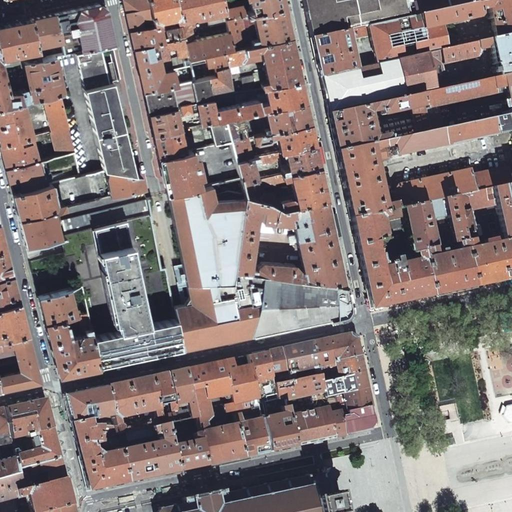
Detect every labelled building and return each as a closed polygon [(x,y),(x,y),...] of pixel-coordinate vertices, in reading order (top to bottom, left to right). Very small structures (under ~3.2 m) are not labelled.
[(153,25),(147,0),(121,0),(128,30),(153,25)] [(147,0),(153,25),(159,23),(159,20),(175,17),(179,16),(175,0),(147,0)] [(175,0),(179,16),(180,21),(193,18),(206,15),(224,11),(223,9),(221,0),(175,0)] [(221,0),(223,9),(233,7),(231,0),(221,0)] [(245,12),(246,15),(252,14),(283,7),(281,0),(248,0),(251,10),(246,11),(246,12),(245,12)] [(301,0),(307,24),(316,21),(319,36),(347,30),(352,29),(362,27),(367,26),(407,17),(402,0),(301,0)] [(402,0),(407,17),(417,15),(447,8),(445,0),(402,0)] [(445,0),(447,8),(473,3),(472,0),(445,0)] [(485,0),(477,2),(479,10),(487,8),(487,5),(493,3),(492,0),(485,0)] [(487,8),(494,38),(511,33),(511,0),(492,0),(493,3),(487,5),(487,8)] [(417,15),(420,29),(439,25),(476,17),(479,13),(479,10),(477,2),(473,3),(447,8),(417,15)] [(75,30),(80,49),(99,45),(111,42),(107,24),(104,8),(98,3),(82,6),(77,7),(73,18),(74,23),(66,25),(66,26),(67,32),(75,30)] [(224,11),(225,20),(246,15),(245,12),(246,12),(246,11),(242,6),(233,7),(223,9),(224,11)] [(55,12),(58,28),(66,26),(66,25),(74,23),(73,18),(77,7),(55,12)] [(252,14),(258,43),(290,36),(286,19),(283,7),(252,14)] [(206,15),(208,26),(213,25),(226,22),(225,20),(224,11),(206,15)] [(30,17),(35,46),(53,42),(60,41),(58,28),(55,12),(44,14),(30,17)] [(228,32),(232,49),(242,46),(258,43),(252,14),(246,15),(225,20),(226,22),(227,29),(228,32)] [(367,26),(375,63),(425,53),(437,50),(445,48),(439,25),(420,29),(417,15),(407,17),(367,26)] [(0,23),(0,57),(33,51),(36,50),(35,46),(30,17),(13,21),(0,23)] [(181,27),(183,32),(191,31),(195,30),(193,18),(180,21),(181,24),(181,27)] [(307,24),(310,38),(319,36),(316,21),(307,24)] [(133,49),(150,45),(164,42),(163,38),(161,31),(159,23),(153,25),(128,30),(131,41),(133,49)] [(62,47),(63,53),(73,51),(80,49),(75,30),(67,32),(66,26),(58,28),(60,41),(61,43),(62,47)] [(163,38),(164,42),(184,37),(183,32),(181,27),(165,30),(166,37),(163,38)] [(352,29),(354,39),(364,37),(362,27),(352,29)] [(184,37),(185,41),(191,40),(191,38),(193,38),(193,36),(196,35),(195,30),(191,31),(183,32),(184,37)] [(316,66),(318,76),(355,68),(347,30),(319,36),(310,38),(316,66)] [(185,41),(188,58),(203,55),(210,53),(223,51),(232,49),(228,32),(191,40),(185,41)] [(489,43),(497,77),(511,73),(511,33),(494,38),(488,39),(489,43)] [(260,82),(261,87),(263,87),(299,79),(296,62),(294,55),(290,36),(258,43),(242,46),(243,52),(259,48),(261,60),(266,81),(260,82)] [(173,69),(176,84),(193,80),(191,68),(188,58),(185,41),(184,37),(164,42),(168,58),(173,57),(174,64),(171,69),(173,69)] [(477,41),(479,50),(486,48),(489,43),(488,39),(477,41)] [(437,50),(440,64),(475,57),(479,50),(477,41),(445,48),(437,50)] [(157,55),(158,60),(168,58),(164,42),(150,45),(152,57),(157,55)] [(73,51),(82,87),(107,81),(105,73),(99,45),(80,49),(73,51)] [(137,70),(142,90),(168,85),(176,84),(173,69),(171,69),(160,72),(158,60),(157,55),(152,57),(150,45),(133,49),(137,70)] [(227,66),(227,67),(237,65),(261,60),(259,48),(243,52),(242,46),(232,49),(223,51),(227,66)] [(37,52),(38,59),(54,55),(55,55),(63,53),(62,47),(37,52)] [(425,53),(433,91),(446,88),(443,76),(440,64),(437,50),(425,53)] [(212,63),(213,69),(227,66),(223,51),(210,53),(212,63)] [(203,55),(205,65),(212,63),(210,53),(203,55)] [(322,96),(326,114),(366,105),(419,94),(433,91),(425,53),(375,63),(378,75),(357,80),(355,68),(318,76),(322,96)] [(18,91),(21,101),(41,96),(57,92),(61,91),(54,55),(38,59),(34,59),(34,58),(21,60),(28,90),(24,91),(23,88),(18,90),(18,91)] [(0,107),(21,101),(18,91),(8,91),(0,62),(0,107)] [(355,68),(357,80),(378,75),(375,63),(355,68)] [(227,67),(228,74),(239,72),(237,65),(227,67)] [(206,77),(209,91),(230,87),(231,87),(228,74),(227,67),(227,66),(213,69),(214,75),(206,77)] [(105,73),(107,81),(110,80),(119,78),(117,70),(105,73)] [(443,76),(446,88),(473,82),(471,72),(469,71),(443,76)] [(507,110),(508,114),(511,113),(511,73),(497,77),(489,78),(493,94),(503,91),(505,100),(500,101),(502,106),(506,105),(507,110)] [(241,78),(243,90),(255,89),(252,75),(241,78)] [(168,85),(173,107),(179,106),(190,103),(195,102),(211,99),(209,91),(206,77),(193,80),(176,84),(168,85)] [(422,107),(423,110),(436,107),(448,104),(493,95),(493,94),(489,78),(473,82),(446,88),(433,91),(419,94),(422,107)] [(265,96),(268,109),(304,101),(300,82),(299,79),(263,87),(265,96)] [(82,87),(101,169),(106,170),(130,173),(107,81),(82,87)] [(146,110),(147,113),(173,107),(168,85),(142,90),(143,97),(144,102),(146,110)] [(211,99),(213,108),(234,103),(230,87),(209,91),(211,99)] [(41,96),(49,130),(66,126),(57,92),(41,96)] [(366,105),(368,113),(378,111),(379,116),(409,110),(422,107),(419,94),(366,105)] [(213,108),(216,120),(224,118),(263,110),(268,109),(265,96),(258,98),(234,103),(213,108)] [(197,110),(200,123),(202,123),(207,122),(216,120),(213,108),(211,99),(195,102),(197,110)] [(0,142),(30,135),(21,101),(0,107),(0,142)] [(263,110),(268,131),(309,122),(306,109),(305,106),(304,101),(268,109),(263,110)] [(179,106),(181,115),(192,112),(190,103),(179,106)] [(436,107),(440,126),(452,123),(448,104),(436,107)] [(331,134),(334,151),(370,144),(387,140),(386,137),(386,134),(373,137),(368,113),(366,105),(326,114),(331,134)] [(149,124),(151,134),(178,128),(173,107),(147,113),(149,124)] [(413,128),(414,134),(428,132),(423,110),(422,107),(409,110),(413,128)] [(423,110),(428,132),(440,129),(440,126),(436,107),(423,110)] [(224,118),(229,140),(247,136),(253,135),(268,131),(263,110),(224,118)] [(511,173),(508,174),(511,183),(511,113),(508,114),(500,116),(440,129),(428,132),(414,134),(387,140),(370,144),(371,150),(388,147),(391,157),(500,133),(499,127),(510,125),(511,134),(511,173)] [(207,122),(213,143),(229,140),(224,118),(216,120),(207,122)] [(275,134),(279,151),(283,150),(313,143),(311,131),(309,122),(268,131),(269,135),(275,134)] [(188,126),(189,133),(203,130),(202,123),(200,123),(188,126)] [(508,132),(511,146),(511,145),(511,134),(510,125),(499,127),(500,133),(508,132)] [(49,130),(56,155),(72,151),(66,126),(49,130)] [(154,147),(156,156),(158,155),(183,150),(178,128),(151,134),(154,147)] [(254,142),(256,143),(268,141),(270,138),(269,135),(268,131),(253,135),(254,142)] [(0,152),(1,158),(4,168),(36,159),(30,135),(0,142),(0,152)] [(229,140),(235,160),(251,157),(247,136),(229,140)] [(280,170),(281,173),(288,172),(318,165),(315,153),(313,143),(283,150),(287,167),(280,168),(280,170)] [(342,186),(349,218),(384,211),(395,208),(394,202),(383,205),(382,199),(373,161),(371,150),(370,144),(334,151),(342,186)] [(371,150),(373,161),(391,157),(388,147),(371,150)] [(183,150),(158,155),(162,177),(166,194),(198,186),(194,171),(199,170),(197,162),(193,163),(190,148),(183,150)] [(38,166),(41,178),(48,177),(46,172),(76,165),(72,151),(56,155),(53,155),(54,162),(38,166)] [(259,162),(261,164),(274,161),(280,157),(278,151),(257,155),(258,159),(259,162)] [(8,183),(10,192),(42,184),(41,178),(38,166),(54,162),(53,155),(36,159),(4,168),(8,183)] [(239,176),(240,182),(256,179),(255,174),(252,161),(258,159),(257,155),(251,157),(235,160),(239,176)] [(294,197),(295,205),(325,198),(321,180),(318,165),(288,172),(289,177),(290,181),(294,197)] [(471,175),(474,191),(490,188),(502,185),(511,183),(508,174),(507,167),(471,175)] [(394,202),(395,208),(400,207),(411,205),(423,202),(440,199),(453,196),(464,193),(474,191),(471,175),(470,169),(397,184),(392,194),(393,197),(394,202)] [(105,175),(109,195),(143,187),(141,178),(140,175),(130,173),(106,170),(105,175)] [(240,182),(243,195),(255,198),(267,186),(290,181),(289,177),(281,178),(280,173),(278,174),(256,179),(240,182)] [(219,260),(218,267),(232,269),(243,195),(240,182),(239,176),(225,180),(227,185),(227,189),(226,204),(225,206),(219,260)] [(198,186),(166,194),(170,216),(221,203),(220,197),(222,197),(222,193),(218,194),(217,188),(227,185),(225,180),(224,180),(198,186)] [(14,207),(17,218),(51,210),(54,209),(62,207),(60,201),(54,203),(49,183),(42,184),(10,192),(14,207)] [(511,183),(502,185),(506,203),(511,201),(511,183)] [(220,197),(221,203),(226,204),(227,189),(227,185),(217,188),(218,194),(222,193),(222,197),(220,197)] [(495,206),(502,241),(511,238),(511,229),(506,203),(502,185),(490,188),(495,206)] [(464,193),(468,211),(495,206),(490,188),(474,191),(464,193)] [(265,191),(258,199),(267,202),(279,208),(280,208),(279,200),(278,198),(265,191)] [(464,249),(473,286),(499,280),(511,277),(511,238),(502,241),(493,243),(482,245),(477,246),(472,247),(470,238),(474,237),(468,211),(464,193),(453,196),(464,249)] [(243,195),(232,269),(249,271),(254,234),(254,231),(257,208),(261,208),(260,221),(273,222),(276,222),(290,222),(291,221),(289,213),(293,213),(296,212),(294,205),(280,208),(279,208),(267,202),(258,199),(255,198),(243,195)] [(456,250),(464,249),(453,196),(440,199),(444,217),(450,243),(455,242),(456,250)] [(279,200),(280,208),(294,205),(295,205),(294,197),(279,200)] [(298,247),(305,279),(344,284),(334,240),(325,198),(295,205),(294,205),(296,212),(293,213),(295,223),(294,223),(293,224),(295,234),(297,241),(298,247)] [(423,202),(427,220),(444,217),(440,199),(423,202)] [(61,221),(65,234),(94,227),(124,219),(148,213),(145,200),(61,221)] [(411,205),(423,258),(434,255),(432,247),(433,247),(427,220),(423,202),(411,205)] [(221,203),(170,216),(174,230),(184,228),(204,223),(208,226),(225,206),(226,204),(221,203)] [(359,265),(369,308),(402,301),(431,295),(423,258),(411,205),(400,207),(402,217),(409,250),(409,252),(413,251),(415,259),(400,262),(397,263),(396,256),(391,257),(392,262),(388,263),(388,265),(380,266),(378,262),(375,247),(374,242),(385,239),(381,223),(380,217),(386,216),(384,211),(349,218),(359,265)] [(208,226),(201,265),(216,267),(217,260),(219,260),(225,206),(208,226)] [(386,216),(387,220),(402,217),(400,207),(395,208),(384,211),(386,216)] [(257,208),(254,231),(273,232),(273,228),(273,222),(260,221),(261,208),(257,208)] [(21,233),(23,244),(58,235),(57,231),(56,225),(51,210),(17,218),(21,233)] [(94,227),(99,250),(129,244),(124,219),(94,227)] [(190,271),(200,311),(198,311),(199,314),(201,314),(208,316),(216,267),(201,265),(208,226),(204,223),(184,228),(174,230),(182,272),(190,271)] [(294,242),(297,241),(295,234),(288,236),(290,243),(294,242)] [(99,250),(117,330),(147,324),(129,244),(99,250)] [(5,249),(0,250),(0,277),(11,275),(10,272),(5,249)] [(423,258),(431,295),(454,290),(473,286),(464,249),(456,250),(452,252),(443,254),(441,249),(437,250),(439,255),(434,255),(423,258)] [(396,256),(397,263),(400,262),(415,259),(413,251),(409,252),(395,255),(396,256)] [(60,254),(64,267),(77,264),(75,253),(65,256),(64,253),(60,254)] [(256,265),(255,272),(296,278),(298,268),(296,266),(294,264),(261,261),(256,265)] [(255,272),(249,271),(232,269),(218,267),(216,267),(208,316),(203,344),(228,339),(333,316),(344,314),(348,306),(346,294),(344,284),(305,279),(296,278),(255,272)] [(186,289),(188,302),(190,310),(192,310),(193,312),(198,311),(200,311),(190,271),(182,272),(186,289)] [(11,275),(0,277),(0,305),(18,301),(17,297),(11,275)] [(42,317),(43,322),(61,318),(64,317),(75,314),(68,288),(37,296),(42,317)] [(68,288),(75,314),(77,314),(71,288),(68,288)] [(18,301),(0,305),(0,338),(26,333),(25,329),(18,301)] [(174,314),(184,311),(190,310),(188,302),(182,303),(172,305),(174,314)] [(196,346),(201,314),(199,314),(191,315),(191,313),(190,310),(184,311),(174,314),(175,318),(175,319),(177,331),(181,346),(181,349),(190,347),(193,346),(196,346)] [(79,317),(81,327),(83,327),(89,326),(85,311),(78,313),(79,317)] [(203,344),(208,316),(201,314),(196,346),(203,344)] [(51,352),(57,375),(80,370),(97,367),(97,364),(93,349),(91,336),(89,326),(83,327),(84,334),(69,337),(66,322),(63,323),(61,318),(43,322),(51,352)] [(91,336),(93,349),(177,331),(175,319),(175,318),(147,324),(117,330),(91,336)] [(93,349),(97,364),(120,359),(139,355),(161,350),(181,346),(177,331),(93,349)] [(0,338),(0,347),(10,345),(17,367),(0,370),(0,387),(20,383),(38,379),(27,337),(26,333),(0,338)] [(337,335),(328,337),(333,361),(359,355),(355,337),(349,333),(337,335)] [(311,341),(316,365),(324,364),(325,366),(328,366),(328,362),(333,361),(328,337),(318,340),(311,341)] [(281,348),(288,381),(302,378),(300,369),(311,367),(313,373),(310,373),(311,376),(319,375),(318,373),(316,365),(311,341),(293,345),(281,348)] [(10,345),(0,347),(0,370),(17,367),(10,345)] [(288,381),(281,348),(273,349),(265,351),(272,385),(288,381)] [(272,385),(265,351),(255,353),(246,355),(248,365),(257,403),(276,399),(272,385)] [(359,355),(333,361),(328,362),(328,366),(329,371),(318,373),(319,375),(320,382),(338,377),(363,372),(359,355)] [(229,403),(221,405),(223,412),(228,410),(230,416),(233,416),(240,414),(259,410),(257,403),(248,365),(232,368),(230,358),(203,364),(183,368),(194,417),(197,432),(205,430),(203,421),(208,416),(204,399),(228,394),(229,403)] [(174,410),(177,420),(194,417),(183,368),(181,369),(166,372),(173,405),(184,402),(186,410),(180,411),(180,409),(174,410)] [(159,416),(161,424),(166,423),(177,420),(174,410),(173,405),(166,372),(164,373),(151,376),(157,405),(167,403),(169,414),(159,416)] [(321,388),(323,397),(324,397),(334,395),(366,388),(363,372),(338,377),(339,384),(321,388)] [(287,415),(293,446),(330,438),(333,437),(328,413),(324,397),(323,397),(321,388),(320,382),(319,375),(311,376),(302,378),(288,381),(272,385),(276,399),(283,398),(283,400),(309,394),(312,410),(287,415)] [(114,434),(125,432),(161,424),(159,416),(157,405),(151,376),(125,381),(104,385),(110,415),(113,426),(114,434)] [(62,394),(69,422),(86,419),(87,420),(103,416),(104,419),(106,419),(105,416),(110,415),(104,385),(80,390),(62,394)] [(346,411),(370,405),(366,388),(334,395),(337,410),(338,411),(339,410),(345,409),(346,411)] [(21,403),(3,407),(10,438),(25,434),(26,437),(32,435),(31,432),(34,431),(50,426),(43,398),(21,403)] [(287,415),(283,400),(283,398),(276,399),(257,403),(259,410),(260,417),(268,451),(272,450),(282,448),(293,446),(287,415)] [(341,417),(345,434),(358,432),(370,429),(374,423),(370,405),(346,411),(346,415),(341,417)] [(3,407),(0,407),(0,454),(1,459),(0,459),(0,477),(17,472),(17,469),(12,449),(10,440),(10,438),(3,407)] [(328,413),(333,437),(334,437),(345,434),(341,417),(339,410),(338,411),(337,410),(328,413)] [(240,414),(233,416),(235,423),(242,456),(256,453),(268,451),(260,417),(242,421),(240,414)] [(69,422),(87,490),(109,485),(126,482),(119,448),(117,448),(114,434),(113,426),(104,425),(87,420),(86,419),(69,422)] [(119,448),(126,482),(153,476),(177,471),(169,440),(166,423),(161,424),(125,432),(127,440),(154,434),(153,431),(157,430),(160,440),(140,445),(139,442),(137,443),(137,445),(126,448),(125,445),(118,446),(119,448)] [(235,423),(205,430),(197,432),(205,465),(224,460),(242,456),(235,423)] [(16,449),(12,449),(17,469),(58,458),(53,440),(50,426),(34,431),(36,438),(30,439),(32,445),(33,449),(18,453),(18,451),(16,451),(16,449)] [(169,440),(177,471),(193,467),(205,465),(197,432),(193,433),(194,439),(174,444),(173,439),(169,440)] [(30,439),(22,441),(24,448),(32,445),(30,439)] [(21,488),(63,477),(59,461),(58,458),(17,469),(17,472),(21,488)] [(223,488),(221,489),(184,497),(182,497),(181,497),(183,503),(176,505),(175,503),(173,504),(173,505),(161,508),(160,506),(158,508),(159,509),(156,511),(338,511),(334,491),(332,491),(330,480),(332,476),(335,475),(334,471),(332,471),(327,469),(327,466),(323,467),(323,469),(321,473),(307,476),(307,474),(304,474),(304,475),(286,479),(286,478),(283,479),(283,480),(265,484),(265,482),(262,483),(262,484),(245,488),(244,487),(242,487),(242,489),(224,493),(223,488)] [(0,500),(25,494),(29,511),(36,511),(70,504),(69,501),(63,477),(21,488),(17,472),(0,477),(0,500)]
